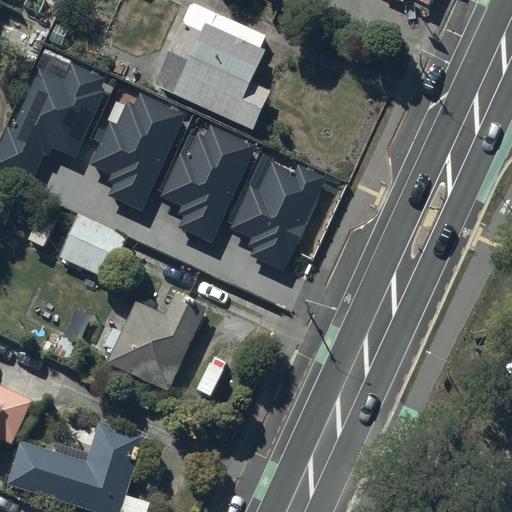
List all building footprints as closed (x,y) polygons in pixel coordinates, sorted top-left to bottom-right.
[(404,0),(428,9),(433,0),(404,0)] [(191,4),(152,88),(254,135),(273,94),(252,84),(267,52),(261,50),(267,38),(191,4)] [(192,195),(176,228),(229,254),(261,188),(225,170),(235,150),(207,137),(182,190),(192,195)] [(79,215),(59,258),(110,282),(130,239),(79,215)] [(104,349),(114,353),(109,364),(169,392),(208,309),(177,294),(166,317),(137,303),(122,334),(113,330),(104,349)] [(0,442),(1,440),(13,446),(33,402),(0,386),(0,442)] [(56,455),(21,444),(7,486),(89,511),(121,511),(145,439),(100,425),(90,455),(59,445),(56,455)]
